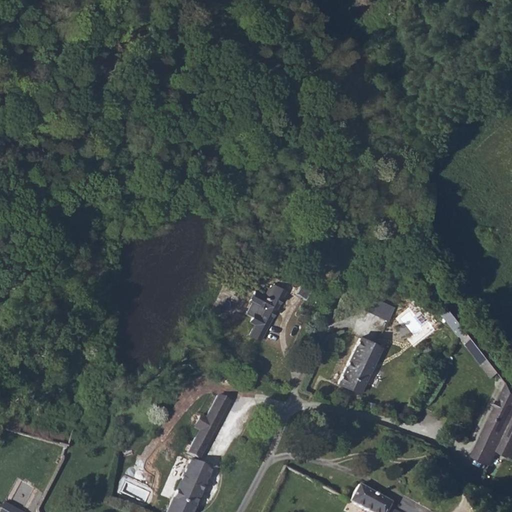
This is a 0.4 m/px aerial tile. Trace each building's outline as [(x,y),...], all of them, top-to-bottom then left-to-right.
[(235,310),(242,313),(244,307),(250,310),(255,299),(267,305),(277,286),(263,279),(256,292),(244,286),(240,295),(242,296),(235,310)] [(370,296),(365,311),(389,319),(394,305),(370,296)] [(426,303),(449,331),(457,325),(434,297),(426,303)] [(244,307),(242,313),(240,317),(244,320),(238,333),(251,337),(267,305),(255,299),(250,310),(244,307)] [(480,370),(489,364),(457,325),(449,331),(480,370)] [(367,342),(348,332),(327,376),(346,386),(367,342)] [(431,364),(434,359),(428,355),(425,362),(431,364)] [(503,449),(511,430),(511,394),(499,377),(464,448),(482,458),(489,443),(503,449)] [(221,400),(208,395),(198,415),(194,412),(187,425),(192,429),(183,448),(196,454),(221,400)] [(64,415),(68,406),(67,406),(33,396),(30,405),(64,415)] [(187,455),(185,454),(151,511),(182,511),(208,467),(187,455)] [(346,478),(338,494),(374,511),(400,511),(381,502),(384,498),(346,478)]
